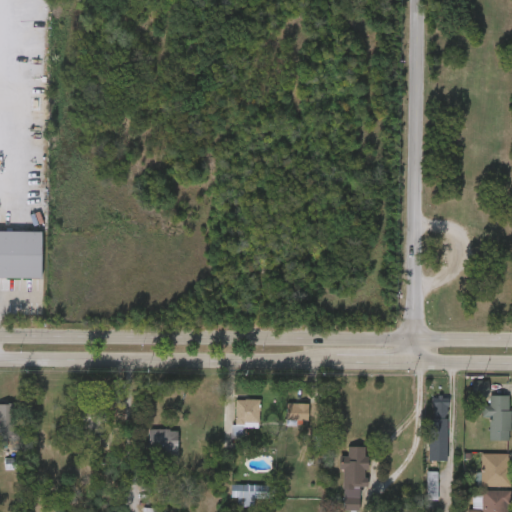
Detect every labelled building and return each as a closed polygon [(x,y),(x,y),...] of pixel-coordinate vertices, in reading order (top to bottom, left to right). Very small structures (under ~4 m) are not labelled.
[(0,278),(0,231),(40,231),(40,278),(0,278)] [(471,397),(471,380),(487,380),(487,397),(471,397)] [(472,408),(472,391),(456,391),(456,408),(472,408)] [(509,395),(509,440),(488,440),(488,395),(509,395)] [(448,398),(446,462),(427,461),(429,398),(448,398)] [(233,400),(258,400),(258,437),(233,437),(233,400)] [(0,404),(13,404),(13,441),(0,441),(0,404)] [(307,404),(307,423),(285,423),(285,404),(307,404)] [(82,440),(82,405),(104,405),(104,440),(82,440)] [(474,451),(494,451),(494,406),(474,406),(474,416),(466,416),(466,428),(473,428),(474,451)] [(413,471),(431,472),(433,409),(417,408),(416,429),(413,429),(413,471)] [(219,436),(216,436),(215,448),(227,448),(227,438),(243,438),(244,410),(220,410),(219,436)] [(271,435),(295,436),(296,414),(271,414),(271,435)] [(148,430),(176,430),(176,458),(148,458),(148,430)] [(162,441),(134,440),(133,465),(162,466),(162,441)] [(366,446),(366,487),(359,488),(359,498),(341,498),(340,458),(346,458),(346,447),(366,446)] [(509,487),(481,487),(481,454),(509,454),(509,487)] [(327,498),(352,499),(353,489),(351,488),(352,458),(332,457),(332,466),(324,466),(323,480),(328,480),(327,498)] [(492,497),(493,465),(466,464),(465,496),(492,497)] [(422,482),(411,482),(410,510),(421,511),(422,482)] [(508,491),(508,511),(481,511),(481,491),(508,491)] [(216,510),(246,510),(246,495),(216,495),(216,510)] [(497,501),(466,500),(466,506),(457,506),(456,511),(492,511),(496,511),(497,501)]
